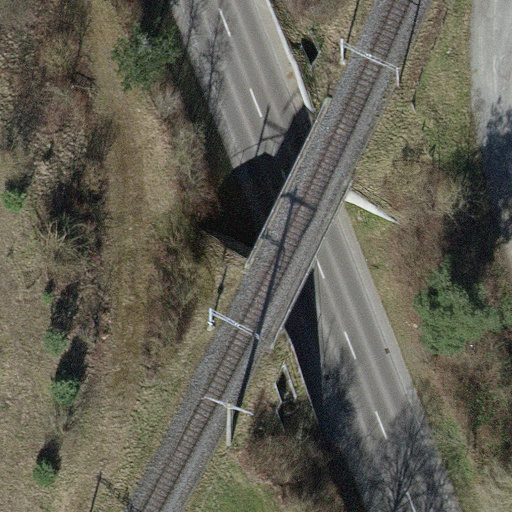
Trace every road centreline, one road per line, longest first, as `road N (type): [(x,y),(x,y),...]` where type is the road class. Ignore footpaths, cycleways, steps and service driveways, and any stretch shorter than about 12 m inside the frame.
road 1 (tertiary): [(214,0),(413,511)]
road 2 (track): [(511,222),(495,85),(505,0)]
